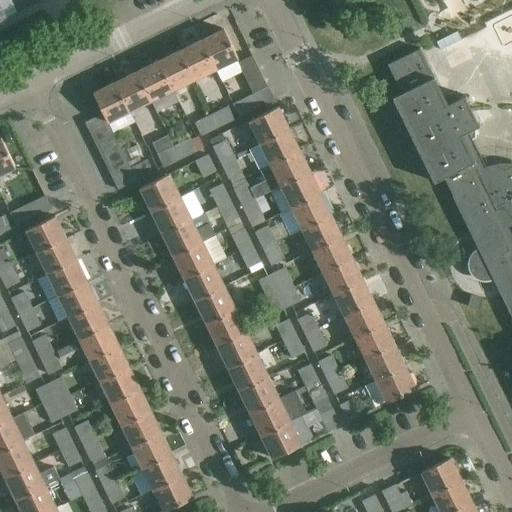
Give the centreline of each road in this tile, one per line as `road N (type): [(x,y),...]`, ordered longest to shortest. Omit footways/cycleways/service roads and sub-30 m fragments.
road 1 (residential): [(241,511),(33,81)]
road 2 (residential): [(474,411),(272,0)]
road 3 (residential): [(271,511),(474,411)]
road 4 (residential): [(33,81),(189,5)]
